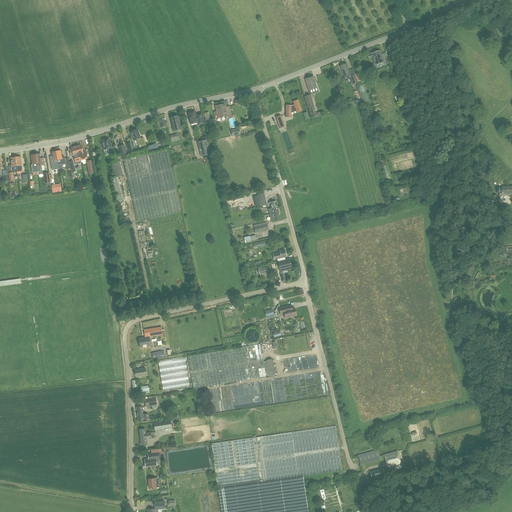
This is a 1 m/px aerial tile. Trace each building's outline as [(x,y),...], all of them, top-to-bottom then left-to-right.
[(372,57),(374,63),(373,64),(375,69),(387,65),(385,59),(383,60),(380,51),(371,54),(368,55),(369,58),(372,57)] [(340,66),(342,73),(344,77),(350,75),(346,64),(340,66)] [(305,79),(308,90),(317,87),(313,76),(305,79)] [(369,102),(364,84),(358,86),(363,104),(369,102)] [(304,96),(306,104),(307,108),(308,108),(314,106),(310,94),(304,96)] [(291,113),(291,111),(295,109),(296,111),(297,113),(302,111),(298,101),(292,102),(294,105),(291,106),(291,105),(285,105),(285,117),(291,117),(291,113)] [(217,115),(218,118),(231,115),(229,106),(226,107),(225,104),(215,106),(216,112),(213,112),(214,115),(217,115)] [(308,108),(309,113),(311,118),(316,116),(314,106),(308,108)] [(188,113),(190,124),(197,122),(198,125),(203,124),(201,113),(195,114),(195,111),(188,113)] [(285,127),(281,115),(275,117),(279,129),(285,127)] [(170,118),(173,130),(181,128),(178,116),(170,118)] [(230,130),(231,136),(240,134),(239,128),(230,130)] [(130,132),(133,140),(136,139),(138,144),(144,142),(143,138),(141,138),(139,134),(138,134),(137,130),(130,132)] [(170,136),(171,142),(179,140),(178,134),(170,136)] [(104,150),(107,149),(108,152),(112,150),(111,148),(111,147),(110,142),(109,143),(108,139),(102,141),(104,150)] [(212,154),(208,139),(199,142),(202,156),(212,154)] [(118,146),(120,155),(127,153),(124,144),(118,146)] [(81,145),(76,146),(80,160),(87,158),(85,152),(83,153),(81,145)] [(80,160),(76,146),(75,146),(72,146),(72,147),(71,148),(72,152),(69,153),(71,157),(73,156),(74,160),(76,165),(81,163),(80,160)] [(128,159),(123,160),(137,221),(181,212),(167,150),(128,159)] [(38,172),(38,173),(41,173),(40,167),(39,167),(39,166),(44,165),(43,158),(41,158),(40,153),(35,154),(38,172)] [(8,166),(9,168),(9,174),(8,174),(9,182),(13,181),(12,173),(17,173),(14,157),(10,158),(11,165),(9,166),(8,166)] [(111,178),(116,198),(123,197),(117,177),(123,175),(119,161),(110,163),(113,178),(111,178)] [(60,184),(51,186),(52,193),(61,191),(60,184)] [(260,207),(267,205),(264,193),(257,194),(260,207)] [(492,198),(492,203),(500,203),(500,197),(497,197),(497,195),(493,195),(493,198),(492,198)] [(268,209),(270,214),(278,212),(277,206),(276,201),(269,203),(269,205),(270,204),(271,208),(268,209)] [(278,212),(270,214),(271,221),(280,219),(278,212)] [(255,233),(268,230),(267,222),(253,225),(255,233)] [(277,259),(278,261),(285,259),(284,257),(285,257),(285,255),(286,254),(284,249),(279,250),(280,252),(273,254),(274,259),(277,259)] [(285,259),(278,261),(277,261),(280,271),(292,268),(289,258),(285,259)] [(288,306),(279,308),(280,314),(284,313),(285,318),(296,315),(294,308),(289,309),(288,306)] [(267,319),(274,317),(272,310),(265,311),(267,319)] [(143,330),(145,337),(138,338),(139,346),(142,345),(143,346),(142,346),(142,347),(143,347),(143,348),(147,347),(146,346),(147,346),(146,346),(146,344),(150,344),(149,337),(162,334),(161,327),(143,330)] [(259,334),(259,333),(258,332),(258,331),(257,331),(256,330),(255,329),(254,329),(253,329),(252,329),(251,329),(250,329),(249,330),(248,330),(247,331),(247,332),(246,332),(246,333),(245,334),(245,335),(245,336),(245,337),(246,338),(246,339),(246,340),(247,340),(248,341),(248,342),(249,342),(250,342),(251,343),(252,343),(253,343),(254,343),(255,342),(256,342),(257,341),(258,340),(258,339),(259,338),(259,337),(259,336),(259,335),(259,334)] [(259,344),(249,346),(248,346),(203,353),(188,356),(194,388),(209,386),(269,376),(275,375),(272,359),(266,360),(266,361),(263,361),(260,344),(259,344)] [(190,386),(185,356),(158,360),(163,390),(190,386)] [(146,376),(145,368),(134,370),(136,378),(146,376)] [(156,406),(156,399),(145,400),(146,407),(156,406)] [(143,422),(149,421),(148,414),(143,414),(142,406),(136,407),(138,421),(143,420),(143,422)] [(153,423),(154,430),(172,428),(170,420),(153,423)] [(337,426),(211,444),(215,469),(218,488),(221,511),(308,511),(303,476),(343,470),(339,441),(337,426)] [(150,433),(145,433),(145,429),(139,429),(141,444),(147,444),(146,439),(151,438),(150,433)] [(366,454),(369,462),(380,459),(378,450),(366,454)] [(384,455),(388,467),(401,463),(398,451),(384,455)] [(145,459),(145,467),(156,466),(155,459),(159,458),(159,453),(147,455),(148,459),(145,459)] [(385,475),(383,468),(371,471),(372,479),(385,475)] [(159,487),(158,478),(155,478),(148,479),(149,488),(159,487)] [(316,489),(322,511),(344,505),(338,483),(316,489)] [(147,509),(147,511),(157,511),(158,509),(164,509),(164,501),(160,501),(153,501),(154,506),(154,509),(152,509),(152,508),(148,508),(148,509),(147,509)]
